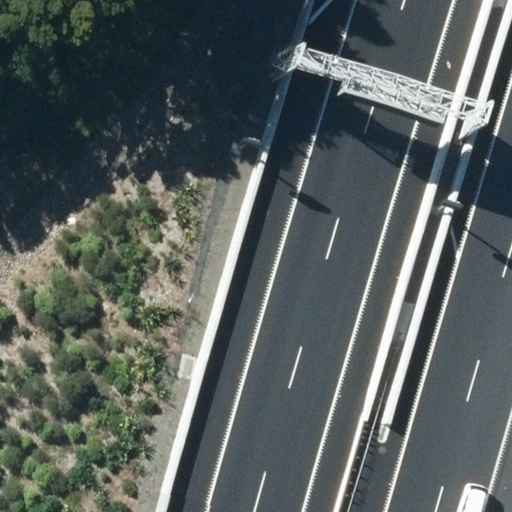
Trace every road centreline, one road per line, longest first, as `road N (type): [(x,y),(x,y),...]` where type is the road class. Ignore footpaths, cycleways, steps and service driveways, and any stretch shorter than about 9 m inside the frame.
road 1 (motorway): [(267,511),(414,0)]
road 2 (motorway): [(511,275),(444,511)]
